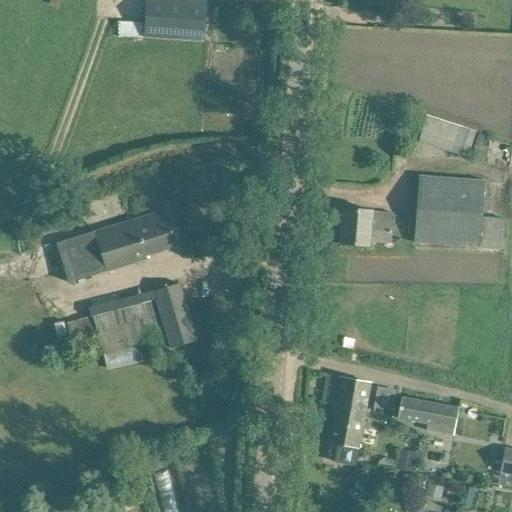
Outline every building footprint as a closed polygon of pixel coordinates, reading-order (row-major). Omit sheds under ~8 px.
[(204,42),(207,2),(183,0),(146,0),(144,37),(204,42)] [(467,157),(475,133),(426,118),(418,142),(467,157)] [(414,242),(479,247),(482,217),(485,181),(419,176),(414,242)] [(391,214),(372,212),(372,211),(343,209),(340,244),(369,246),(370,242),(390,243),(392,213),(391,213),(391,214)] [(106,271),(147,259),(146,255),(176,246),(166,210),(94,231),(106,271)] [(482,217),(479,247),(479,248),(503,249),(505,220),(482,217)] [(94,231),(56,242),(69,282),(106,271),(94,231)] [(179,283),(154,291),(172,348),(197,341),(179,283)] [(51,284),(13,291),(15,302),(53,295),(51,284)] [(91,307),(103,355),(162,341),(150,293),(91,307)] [(329,444),(358,450),(370,383),(327,375),(321,403),(333,405),(331,417),(334,418),(329,444)] [(458,408),(401,398),(397,418),(427,423),(426,430),(453,435),(458,408)] [(511,449),(504,449),(498,485),(511,487),(511,449)] [(47,511),(123,511),(140,504),(127,475),(47,511)] [(481,479),(478,502),(487,503),(489,480),(481,479)]
